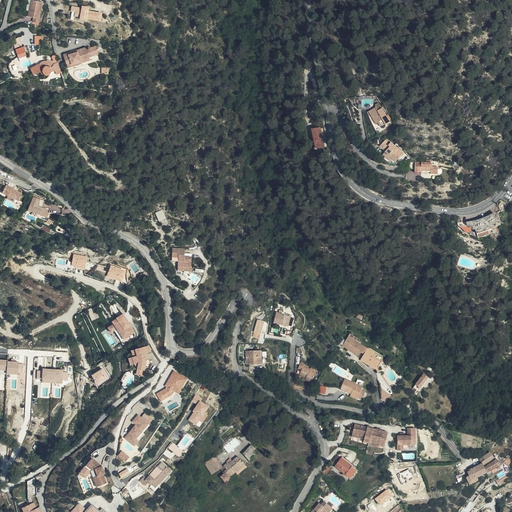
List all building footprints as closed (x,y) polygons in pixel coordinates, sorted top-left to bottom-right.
[(39,22),(42,6),(31,4),(28,20),(33,22),(33,26),(41,28),(42,23),(39,22)] [(73,17),(79,18),(78,19),(86,21),(86,20),(100,23),(101,14),(88,12),(88,9),(81,7),(80,9),(75,8),(71,7),(69,12),(74,13),(73,17)] [(20,37),(13,40),(15,48),(22,46),(20,37)] [(24,51),(22,47),(13,50),(16,58),(24,55),(23,52),(24,51)] [(71,56),(70,54),(62,57),(65,66),(70,65),(71,67),(80,63),(81,65),(89,62),(88,59),(97,56),(95,49),(86,52),(85,49),(77,52),(77,54),(71,56)] [(51,74),(59,71),(57,65),(55,57),(52,58),(52,59),(52,61),(53,62),(52,64),(48,63),(44,63),(41,64),(39,67),(38,69),(29,72),(31,77),(38,74),(39,77),(41,76),(43,78),(44,78),(46,78),(48,77),(50,76),(51,74)] [(388,123),(379,105),(375,107),(375,110),(370,112),(377,125),(380,129),(385,126),(385,127),(391,124),(390,122),(388,123)] [(377,125),(370,112),(368,114),(375,126),(377,125)] [(321,149),(315,130),(307,133),(313,152),(321,149)] [(386,152),(393,159),(392,160),(395,163),(404,154),(398,148),(397,149),(391,143),(389,145),(385,141),(380,146),(386,152)] [(393,159),(386,152),(383,155),(390,162),(392,160),(393,159)] [(414,173),(421,174),(421,172),(430,173),(430,175),(437,176),(437,168),(430,168),(430,164),(409,162),(407,169),(414,170),(414,173)] [(21,194),(8,188),(4,195),(7,197),(8,197),(18,202),(21,194)] [(28,206),(27,211),(26,213),(34,216),(38,217),(39,215),(45,217),(47,212),(40,210),(39,212),(33,210),(34,208),(35,209),(36,208),(38,201),(32,199),(29,206),(28,206)] [(504,204),(502,202),(498,207),(501,211),(506,206),(504,204)] [(163,209),(156,212),(159,221),(166,218),(163,209)] [(476,230),(476,233),(488,230),(489,229),(500,224),(495,215),(485,220),(474,222),(467,224),(468,225),(469,226),(473,230),(476,230)] [(478,239),(490,236),(488,230),(476,233),(478,238),(478,239)] [(192,271),(192,257),(185,256),(185,248),(173,247),(172,261),(178,261),(178,270),(192,271)] [(85,268),(87,256),(74,254),(72,265),(76,266),(76,267),(85,268)] [(126,270),(111,265),(107,275),(122,281),(126,270)] [(282,323),(288,325),(291,315),(277,312),(274,321),(278,322),(282,323)] [(127,321),(123,314),(112,322),(113,324),(108,328),(111,333),(114,331),(116,329),(123,339),(126,338),(134,333),(129,326),(127,328),(124,323),(127,321)] [(258,339),(263,325),(261,325),(262,320),(257,319),(252,337),(258,339)] [(116,329),(114,331),(122,343),(127,340),(126,338),(123,339),(116,329)] [(367,349),(368,348),(357,341),(349,336),(344,345),(360,355),(362,352),(365,353),(367,349)] [(138,362),(137,369),(144,371),(145,366),(143,366),(144,363),(145,363),(146,360),(144,354),(142,347),(134,350),(136,356),(131,358),(133,364),(138,362)] [(383,357),(368,348),(367,349),(365,353),(361,359),(376,368),(383,357)] [(250,357),(250,364),(262,364),(262,350),(247,350),(247,357),(250,357)] [(0,371),(5,372),(5,375),(17,376),(17,363),(7,363),(7,361),(6,361),(0,360),(0,371)] [(313,381),(317,371),(311,369),(311,367),(304,364),(305,362),(301,361),(299,368),(302,369),(300,375),(304,376),(307,377),(307,379),(313,381)] [(41,370),(41,380),(62,380),(62,373),(62,371),(41,370)] [(164,389),(159,392),(163,398),(170,394),(172,390),(177,393),(185,378),(172,371),(168,377),(170,378),(168,381),(167,381),(164,385),(166,386),(164,389)] [(417,384),(421,387),(429,377),(425,374),(417,384)] [(359,397),(358,397),(362,399),(363,398),(365,392),(366,391),(362,389),(363,386),(356,383),(345,379),(341,389),(352,393),(359,397)] [(319,392),(326,394),(327,386),(321,385),(319,392)] [(388,401),(392,395),(383,389),(382,398),(388,401)] [(210,406),(200,400),(192,411),(194,412),(189,420),(197,425),(200,421),(203,423),(208,414),(206,412),(210,406)] [(142,433),(144,430),(147,426),(148,426),(138,418),(132,424),(136,427),(132,432),(129,435),(127,438),(133,443),(135,440),(137,441),(137,440),(142,434),(142,433)] [(362,445),(367,446),(368,442),(370,433),(365,432),(365,429),(353,426),(352,431),(355,432),(353,440),(363,441),(362,445)] [(398,435),(398,450),(404,450),(404,444),(412,444),(411,435),(416,435),(416,428),(409,428),(409,435),(406,435),(401,435),(398,435)] [(378,445),(378,447),(383,449),(387,433),(371,430),(370,433),(368,442),(378,445)] [(144,436),(142,434),(137,440),(137,441),(135,440),(133,443),(127,438),(125,440),(135,448),(137,444),(144,436)] [(236,437),(224,446),(229,452),(241,443),(236,437)] [(184,451),(172,443),(169,447),(181,456),(184,451)] [(257,449),(251,444),(243,453),(249,459),(250,458),(251,458),(252,459),(254,458),(252,456),(254,454),(253,452),(257,449)] [(484,457),(485,459),(487,462),(492,459),(498,454),(493,447),(486,452),(488,455),(484,457)] [(130,457),(123,450),(119,455),(126,461),(130,457)] [(492,459),(487,462),(489,468),(491,471),(493,469),(492,467),(504,460),(499,454),(492,459)] [(237,469),(231,462),(227,466),(226,464),(222,468),(214,457),(204,464),(212,475),(219,471),(222,475),(219,478),(224,482),(229,478),(228,477),(233,471),(234,472),(237,469)] [(236,457),(231,462),(237,469),(241,465),(240,465),(242,463),(236,457)] [(332,466),(336,469),(342,460),(339,457),(332,466)] [(101,485),(103,484),(102,481),(104,480),(104,478),(105,478),(104,474),(103,472),(105,472),(102,466),(92,458),(87,465),(93,470),(96,469),(99,476),(97,476),(101,485)] [(480,460),(485,470),(489,468),(487,462),(485,459),(480,460)] [(342,460),(336,469),(352,480),(357,472),(353,469),(354,468),(342,460)] [(481,472),(485,470),(480,460),(472,465),(472,467),(471,467),(473,471),(474,475),(479,473),(481,472)] [(167,477),(170,474),(170,473),(162,465),(161,464),(157,468),(161,472),(153,480),(150,476),(146,480),(145,481),(143,479),(140,482),(145,487),(148,484),(149,483),(151,485),(153,488),(157,484),(159,486),(167,477)] [(91,471),(85,466),(80,472),(86,477),(91,471)] [(128,468),(120,473),(122,477),(130,472),(128,468)] [(506,473),(496,480),(498,483),(500,487),(511,480),(506,473)] [(388,489),(376,498),(381,505),(393,496),(388,489)] [(329,511),(332,509),(324,502),(321,505),(320,504),(317,507),(314,510),(313,510),(310,511),(329,511)]
